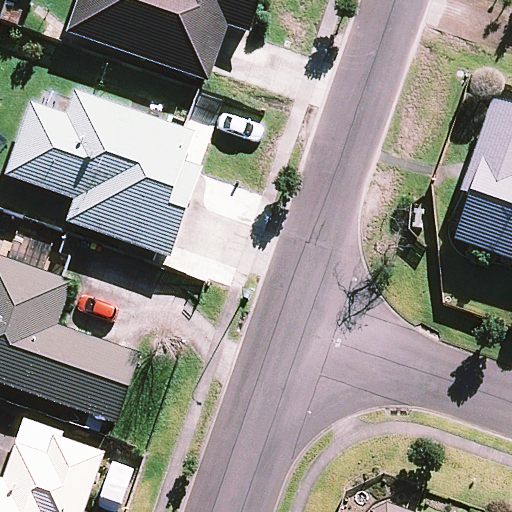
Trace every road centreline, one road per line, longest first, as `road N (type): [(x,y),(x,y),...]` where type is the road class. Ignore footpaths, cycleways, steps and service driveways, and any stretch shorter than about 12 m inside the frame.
road 1 (residential): [(291,330),(401,0)]
road 2 (residential): [(511,405),(291,330)]
road 3 (residential): [(228,511),(291,330)]
